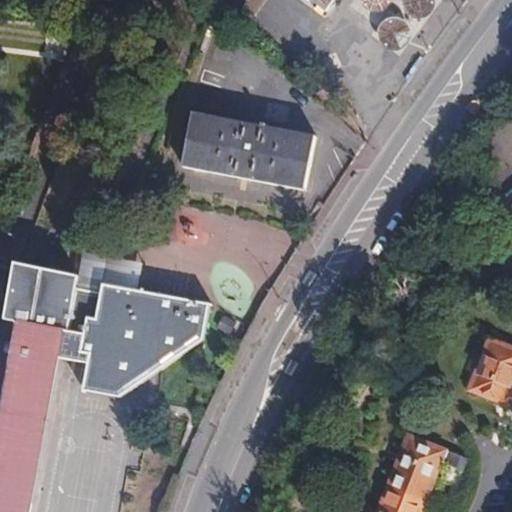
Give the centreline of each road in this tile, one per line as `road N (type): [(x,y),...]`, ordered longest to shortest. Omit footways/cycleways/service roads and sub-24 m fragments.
road 1 (tertiary): [(208,511),(241,426),(333,258),(511,13)]
road 2 (residential): [(102,0),(10,238),(0,288)]
